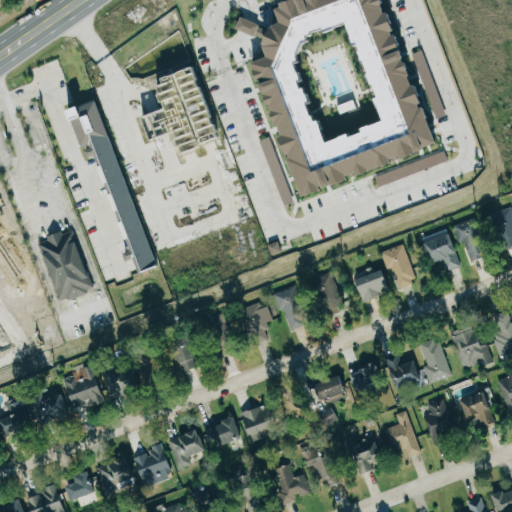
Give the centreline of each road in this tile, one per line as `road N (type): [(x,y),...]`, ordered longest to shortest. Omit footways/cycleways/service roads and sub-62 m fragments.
road 1 (residential): [(0,472),(511,278)]
road 2 (residential): [(349,511),(511,449)]
